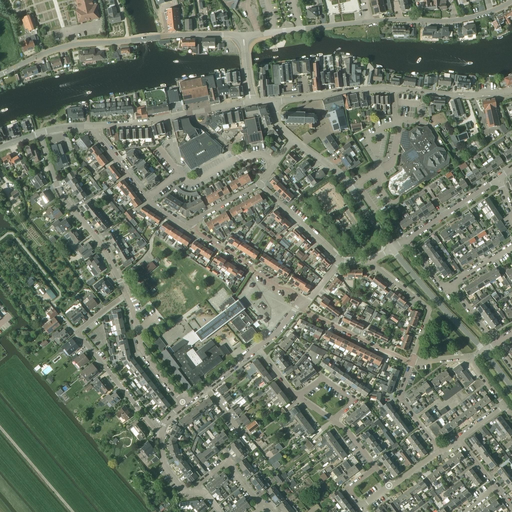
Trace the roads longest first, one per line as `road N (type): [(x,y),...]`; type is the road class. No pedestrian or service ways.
road 1 (tertiary): [(244,34),(455,20),(511,1)]
road 2 (residential): [(125,292),(61,196),(40,132)]
road 3 (tertiary): [(0,75),(72,45),(164,36)]
road 4 (tertiary): [(92,125),(250,102)]
road 5 (residential): [(191,223),(156,208),(92,125)]
road 6 (residential): [(191,223),(307,302)]
road 7 (unclassified): [(483,351),(391,248)]
road 8 (residential): [(410,363),(429,310),(370,260)]
road 9 (residential): [(161,432),(76,332)]
road 10 (residential): [(183,402),(140,348),(125,292)]
road 11 (residential): [(410,363),(296,308)]
road 12 (residential): [(350,189),(392,161),(399,130),(393,88)]
road 13 (tertiary): [(273,100),(393,88)]
